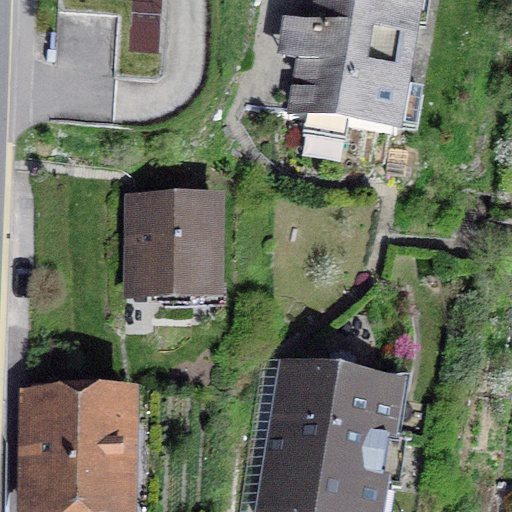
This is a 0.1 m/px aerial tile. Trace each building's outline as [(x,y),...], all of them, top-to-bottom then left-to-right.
[(411,0),(309,0),(290,117),(389,134),(411,0)] [(213,208),(135,208),(135,294),(212,295),(213,208)] [(395,388),(282,369),(274,419),(387,437),(395,388)] [(114,511),(116,407),(41,406),(39,511),(114,511)] [(380,485),(387,437),(274,419),(266,467),(380,485)] [(375,511),(380,485),(266,467),(258,511),(375,511)]
